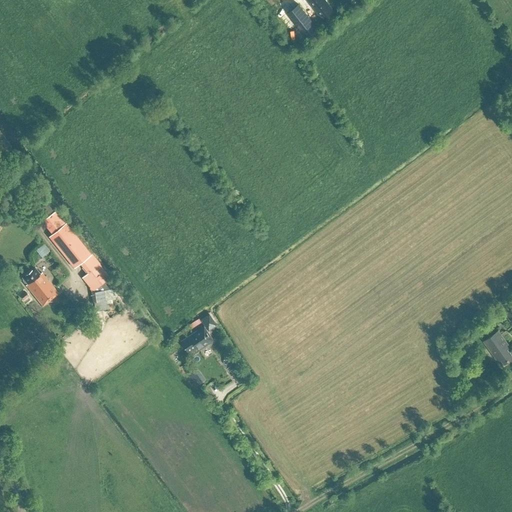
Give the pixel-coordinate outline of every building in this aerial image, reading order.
[(308,0),(324,20),(335,11),(325,0),(308,0)] [(306,36),(317,28),(298,4),(287,13),(306,36)] [(56,209),(44,219),(54,232),(50,235),(75,267),(81,262),(85,267),(83,268),(87,272),(82,277),(90,287),(89,287),(91,290),(92,291),(95,310),(113,308),(112,299),(115,298),(115,294),(103,281),(109,276),(95,258),(56,209)] [(33,248),(40,255),(48,249),(41,241),(33,248)] [(47,274),(45,275),(41,270),(40,272),(34,265),(31,268),(30,267),(23,273),(23,274),(20,276),(26,283),(24,285),(28,290),(27,290),(27,291),(28,290),(41,306),(40,307),(60,290),(59,291),(46,276),(47,274)] [(87,298),(84,295),(86,293),(79,285),(72,292),(82,302),(87,298)] [(501,307),(511,322),(511,302),(511,300),(501,307)] [(209,314),(201,319),(204,325),(209,331),(217,326),(209,314)] [(204,325),(181,341),(189,353),(197,347),(199,350),(214,340),(209,331),(204,325)] [(484,341),(499,361),(501,359),(505,364),(511,358),(511,355),(507,349),(510,347),(498,331),(484,341)] [(246,372),(240,364),(236,366),(239,370),(235,373),(237,377),(246,372)]
